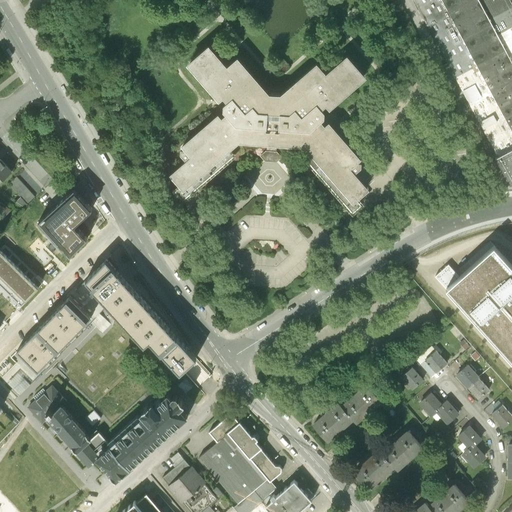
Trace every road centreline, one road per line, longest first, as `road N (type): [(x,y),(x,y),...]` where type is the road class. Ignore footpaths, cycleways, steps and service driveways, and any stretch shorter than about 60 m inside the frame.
road 1 (unclassified): [(511,208),(409,242),(224,363)]
road 2 (residential): [(95,511),(236,378)]
road 3 (tertiary): [(236,378),(357,511)]
road 4 (residential): [(0,343),(125,218)]
road 5 (tertiary): [(125,218),(224,363)]
road 6 (tertiary): [(42,81),(125,218)]
road 7 (residential): [(483,511),(497,479),(493,436),(445,386)]
